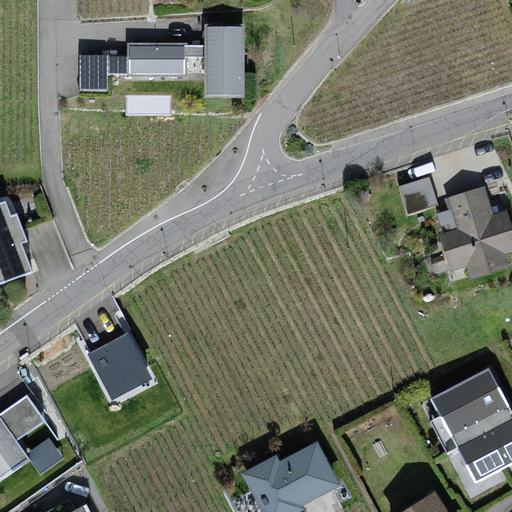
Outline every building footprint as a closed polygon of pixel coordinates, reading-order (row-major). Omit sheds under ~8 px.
[(247,27),(208,29),(207,102),(247,101),(247,27)] [(188,46),(131,48),(130,60),(130,78),(187,79),(188,46)] [(130,78),(130,60),(80,60),(83,101),(110,101),(112,84),(130,84),(130,78)] [(143,108),(170,109),(170,91),(144,90),(143,108)] [(436,203),(428,178),(401,187),(408,211),(436,203)] [(483,189),(449,200),(458,228),(439,234),(451,269),(467,264),(471,278),(508,266),(503,250),(511,247),(511,235),(505,213),(492,217),(483,189)] [(8,205),(0,208),(0,281),(3,289),(38,275),(26,245),(29,244),(19,217),(13,219),(8,205)] [(112,394),(154,372),(129,325),(87,347),(112,394)] [(511,412),(488,367),(431,397),(475,481),(511,462),(511,412)] [(0,416),(0,415),(0,474),(25,457),(14,441),(43,421),(26,398),(0,416)] [(277,454),(243,474),(264,511),(297,511),(342,486),(317,441),(281,461),(277,454)] [(449,511),(436,493),(407,511),(449,511)] [(70,511),(75,510),(69,498),(44,511),(70,511)]
